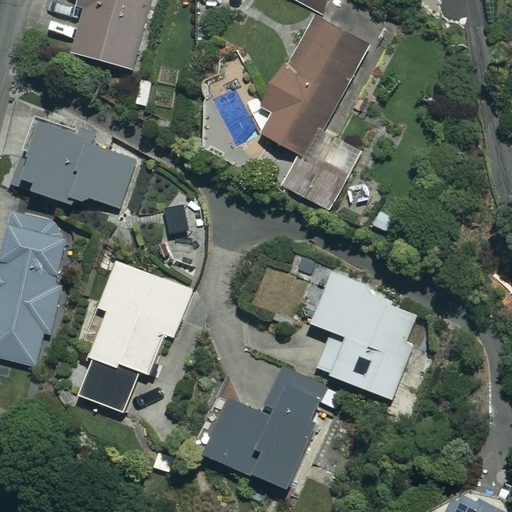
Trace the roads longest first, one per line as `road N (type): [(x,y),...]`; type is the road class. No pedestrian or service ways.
road 1 (unknown): [(228,511),(252,502),(305,424),(329,413),(406,417),(510,471)]
road 2 (unknown): [(0,397),(190,511)]
